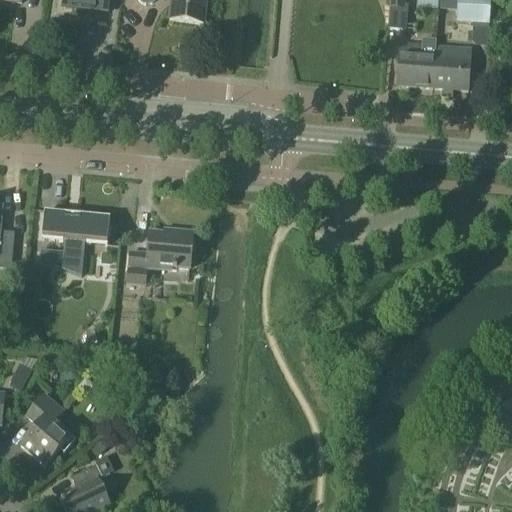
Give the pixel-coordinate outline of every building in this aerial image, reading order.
[(62,0),(61,9),(95,14),(96,0),(62,0)] [(137,0),(138,1),(140,4),(143,6),(146,7),(146,5),(152,6),(155,3),(156,1),(156,0),(172,0),(170,23),(203,27),(206,0),(137,0)] [(392,0),(391,8),(404,9),(405,0),(392,0)] [(474,0),(457,0),(457,25),(457,24),(490,26),(491,1),(474,0)] [(436,92),(439,61),(437,61),(437,49),(436,49),(435,61),(424,60),(424,48),(401,46),(398,90),(434,92),(436,92)] [(436,92),(445,92),(444,100),(453,100),(453,93),(469,94),(472,52),(449,50),(449,62),(439,61),(436,92)] [(0,270),(11,272),(14,235),(0,233),(0,216),(1,210),(0,209),(0,270)] [(45,214),(42,242),(64,244),(63,255),(41,252),(41,253),(44,254),(44,264),(62,266),(62,272),(82,279),(85,246),(107,248),(110,220),(79,217),(79,222),(66,221),(66,216),(45,214)] [(129,255),(126,286),(145,288),(147,267),(173,270),(172,271),(177,271),(177,270),(189,271),(190,268),(192,264),(190,260),(193,235),(175,234),(175,238),(150,235),(147,261),(143,260),(143,257),(129,255)] [(23,343),(30,352),(41,344),(34,335),(23,343)] [(62,368),(63,356),(46,355),(45,366),(62,368)] [(21,395),(32,373),(20,366),(8,388),(21,395)] [(38,428),(20,448),(45,469),(59,451),(64,456),(75,443),(54,425),(64,414),(44,397),(26,418),(38,428)] [(76,490),(59,499),(65,511),(95,511),(109,506),(102,490),(107,488),(103,479),(110,476),(110,475),(111,474),(111,473),(112,472),(112,470),(106,458),(99,462),(97,467),(71,480),(76,490)]
